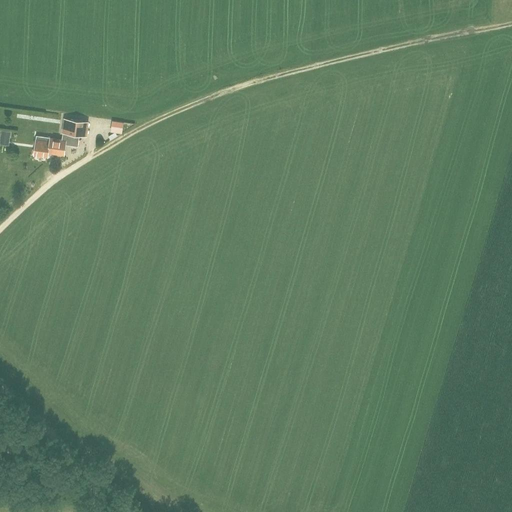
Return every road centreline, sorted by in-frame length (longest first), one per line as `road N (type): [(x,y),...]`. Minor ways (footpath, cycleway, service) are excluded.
road 1 (track): [(0,228),(82,160),(199,100),(331,59),(511,23)]
road 2 (track): [(98,511),(79,469),(0,387)]
